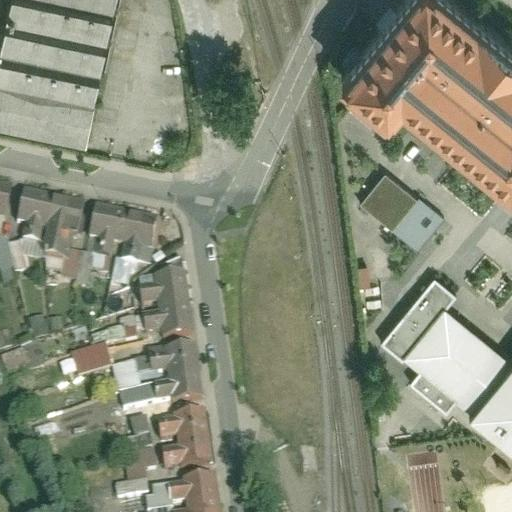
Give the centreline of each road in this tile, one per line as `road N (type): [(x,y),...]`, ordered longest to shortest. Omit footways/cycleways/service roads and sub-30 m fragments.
road 1 (residential): [(243,511),(199,219)]
road 2 (residential): [(199,219),(257,166),(334,0)]
road 3 (residential): [(199,219),(175,196),(0,161)]
